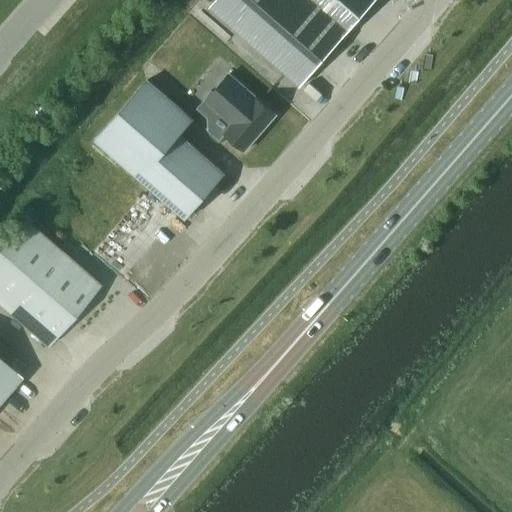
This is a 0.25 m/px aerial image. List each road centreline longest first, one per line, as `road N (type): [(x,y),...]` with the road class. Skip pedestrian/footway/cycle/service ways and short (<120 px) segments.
road 1 (unclassified): [(0,484),(83,382),(176,294),(434,0)]
road 2 (primary): [(137,511),(511,95)]
